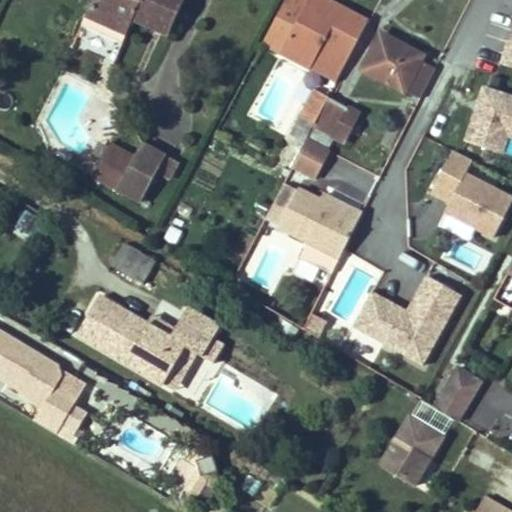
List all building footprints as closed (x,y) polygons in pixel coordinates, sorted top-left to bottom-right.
[(132,19),(169,35),(184,0),(90,0),(88,6),(90,7),(86,16),(126,34),(132,19)] [(309,1),(306,0),(288,0),(264,44),(282,54),(309,1)] [(328,0),(309,0),(309,1),(327,11),(332,2),(328,0)] [(322,46),(349,60),(369,22),(332,2),(327,11),(309,1),(282,54),(311,69),(312,67),(322,46)] [(511,24),(499,63),(511,67),(511,24)] [(362,70),(405,92),(405,91),(421,61),(424,56),(381,34),(362,70)] [(338,80),(349,60),(322,46),(312,67),(338,80)] [(421,99),(436,69),(421,61),(405,91),(421,99)] [(505,153),(509,137),(511,138),(511,93),(477,84),(461,142),(505,153)] [(315,124),(329,97),(315,90),(301,117),(315,124)] [(359,113),(329,97),(315,124),(314,126),(335,137),(343,142),(359,113)] [(301,117),(292,133),(306,141),(307,138),(314,126),(315,124),(301,117)] [(335,137),(314,126),(307,138),(328,148),(335,137)] [(316,180),(329,153),(306,141),(293,167),(316,180)] [(167,154),(145,143),(136,159),(112,146),(96,177),(142,203),(157,174),(167,156),(167,154)] [(494,237),(511,203),(511,193),(468,171),(473,161),(453,150),(431,193),(450,203),(445,212),(494,237)] [(168,180),(178,162),(167,156),(157,174),(168,180)] [(340,258),(363,213),(325,194),(322,200),(284,183),(265,219),(309,243),(340,258)] [(25,208),(10,228),(29,242),(44,221),(25,208)] [(171,226),(164,239),(175,245),(182,232),(171,226)] [(124,243),(112,266),(143,285),(156,262),(124,243)] [(332,274),(340,258),(309,243),(301,258),(332,274)] [(511,267),(494,300),(511,309),(511,267)] [(353,327),(423,366),(462,296),(427,276),(407,311),(372,292),(353,327)] [(239,290),(243,281),(235,277),(231,286),(239,290)] [(171,336),(148,322),(146,324),(100,296),(77,335),(164,386),(186,348),(196,354),(203,358),(213,340),(221,327),(188,308),(174,330),(171,336)] [(305,329),(320,338),(328,322),(313,314),(305,329)] [(174,330),(151,316),(148,322),(171,336),(174,330)] [(59,368),(0,334),(0,377),(21,389),(19,392),(43,406),(34,421),(56,434),(63,421),(77,429),(86,413),(72,405),(76,398),(51,384),(59,368)] [(203,358),(213,364),(224,347),(213,340),(203,358)] [(174,391),(196,354),(186,348),(164,386),(174,391)] [(481,383),(457,370),(434,407),(458,422),(481,383)] [(415,487),(444,436),(409,416),(380,467),(415,487)] [(475,448),(469,461),(483,468),(489,455),(475,448)] [(213,456),(196,461),(199,469),(181,460),(170,477),(187,485),(185,491),(199,498),(206,487),(208,488),(216,477),(211,473),(218,471),(213,456)] [(215,492),(209,502),(220,508),(225,499),(215,492)] [(511,511),(485,498),(477,511),(511,511)]
